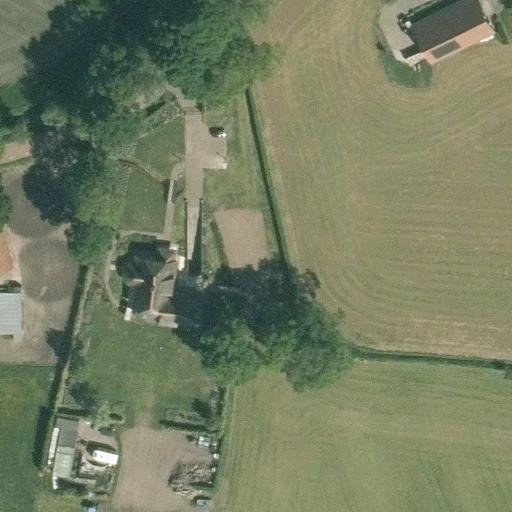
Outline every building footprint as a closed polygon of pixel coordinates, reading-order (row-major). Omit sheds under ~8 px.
[(431,59),(493,29),(478,0),(460,0),(414,23),(431,59)] [(0,262),(26,260),(23,230),(0,231),(0,262)] [(174,258),(137,253),(136,260),(135,260),(133,260),(131,261),(129,262),(127,263),(126,265),(125,267),(125,270),(125,272),(125,274),(126,276),(128,278),(129,279),(132,280),(134,281),(131,302),(149,304),(148,314),(198,320),(201,294),(171,290),(174,258)] [(13,338),(21,338),(21,320),(21,289),(0,289),(0,329),(13,330),(13,338)] [(58,443),(76,446),(80,420),(58,416),(56,425),(61,426),(58,443)]
